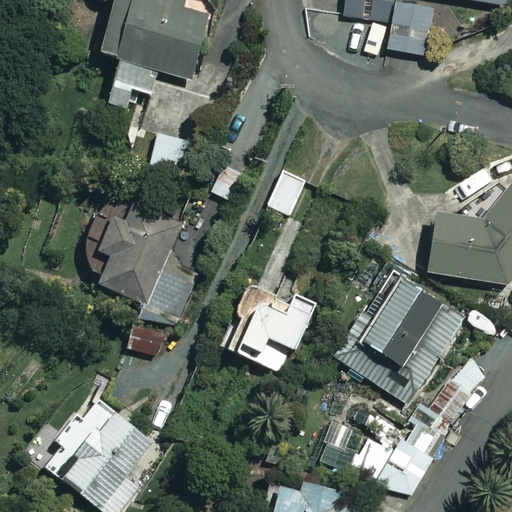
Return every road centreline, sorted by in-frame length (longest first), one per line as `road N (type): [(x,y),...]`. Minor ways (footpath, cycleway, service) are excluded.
road 1 (residential): [(511,128),(327,77),(297,50),(284,0)]
road 2 (residential): [(429,511),(511,379)]
